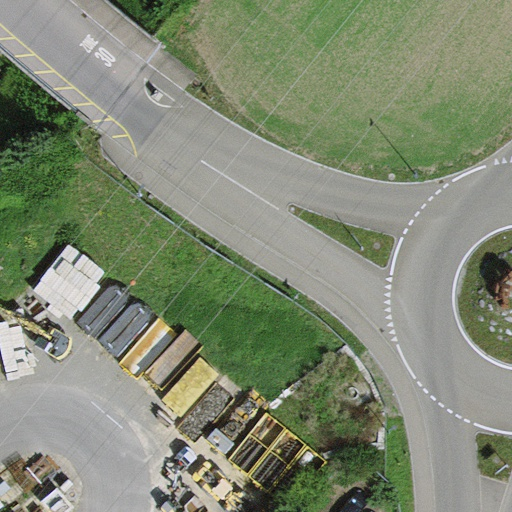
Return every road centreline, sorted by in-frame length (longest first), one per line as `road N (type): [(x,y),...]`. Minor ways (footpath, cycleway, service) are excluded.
road 1 (residential): [(23,0),(259,195)]
road 2 (residential): [(259,195),(431,340)]
road 3 (residential): [(460,214),(259,195)]
road 4 (secondary): [(452,370),(477,511)]
road 5 (secondary): [(460,214),(425,272),(431,340)]
